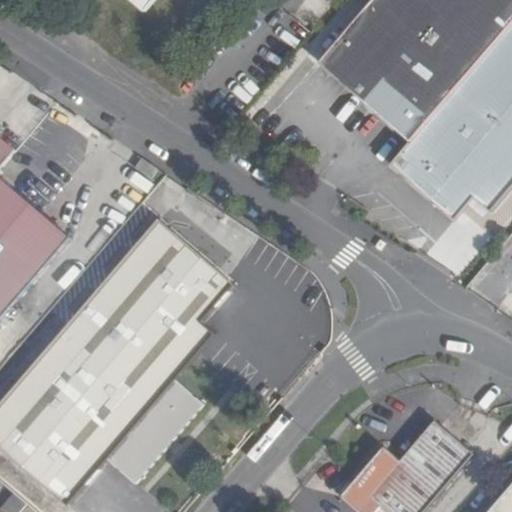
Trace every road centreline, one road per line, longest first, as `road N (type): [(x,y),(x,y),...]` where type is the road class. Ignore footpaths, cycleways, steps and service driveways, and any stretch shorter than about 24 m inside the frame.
road 1 (unclassified): [(0,24),(349,258),(389,289),(410,333)]
road 2 (unclassified): [(410,333),(354,364),(225,511)]
